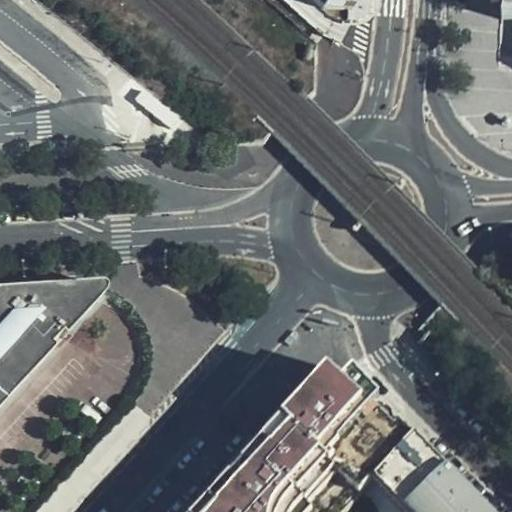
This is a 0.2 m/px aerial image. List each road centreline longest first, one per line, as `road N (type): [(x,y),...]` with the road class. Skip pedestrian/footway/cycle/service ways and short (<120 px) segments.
road 1 (tertiary): [(311,271),(102,511)]
road 2 (tertiary): [(0,242),(219,239),(295,248)]
road 3 (residential): [(511,496),(382,356),(366,294)]
road 4 (residential): [(511,170),(469,149),(451,130),(418,56)]
road 5 (tertiary): [(364,138),(341,142),(304,169),(289,209),(295,248)]
road 6 (residential): [(392,0),(364,138)]
